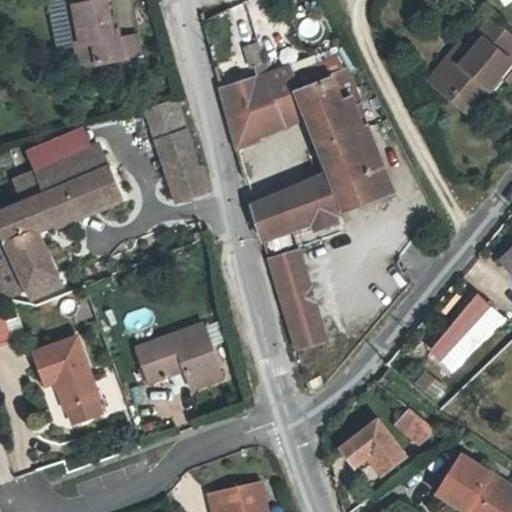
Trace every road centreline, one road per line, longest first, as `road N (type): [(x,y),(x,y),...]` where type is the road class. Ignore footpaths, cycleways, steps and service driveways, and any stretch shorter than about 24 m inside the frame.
road 1 (tertiary): [(175,0),(281,411)]
road 2 (residential): [(288,439),(400,323),(511,179)]
road 3 (residential): [(97,511),(152,491),(197,444),(281,411)]
